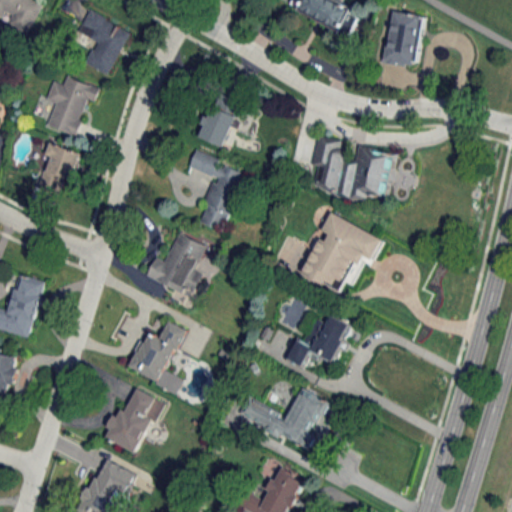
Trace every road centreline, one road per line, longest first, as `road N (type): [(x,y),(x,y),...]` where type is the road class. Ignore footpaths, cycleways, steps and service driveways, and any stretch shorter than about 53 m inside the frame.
road 1 (residential): [(19,511),(137,112),(183,15)]
road 2 (residential): [(511,123),(445,108),(342,103),(156,0)]
road 3 (secondary): [(511,192),(422,511)]
road 4 (secondary): [(459,511),(511,334)]
